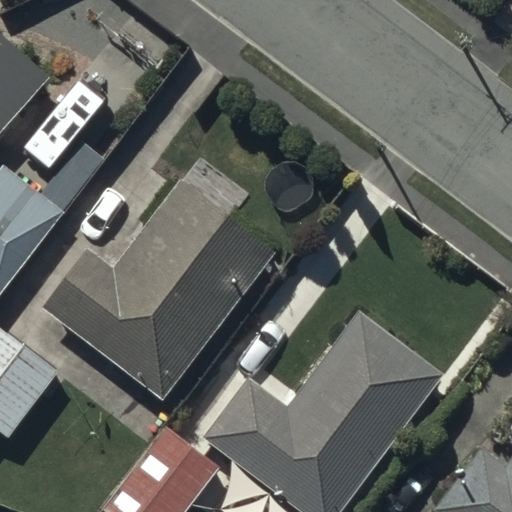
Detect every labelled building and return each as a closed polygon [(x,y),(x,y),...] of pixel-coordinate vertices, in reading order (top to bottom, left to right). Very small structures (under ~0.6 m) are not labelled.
[(0,134),(50,78),(0,33),(0,134)] [(0,152),(0,277),(63,201),(0,152)] [(86,248),(39,310),(161,401),(276,252),(180,179),(112,267),(86,248)] [(248,378),(202,439),(297,511),(340,511),(443,374),(358,312),(286,407),(248,378)] [(0,435),(6,440),(59,373),(0,328),(0,435)] [(511,511),(511,422),(504,432),(507,449),(511,449),(511,454),(505,464),(481,446),(431,511),(511,511)] [(164,427),(100,511),(101,511),(185,511),(219,468),(164,427)] [(371,511),(356,501),(347,511),(371,511)]
